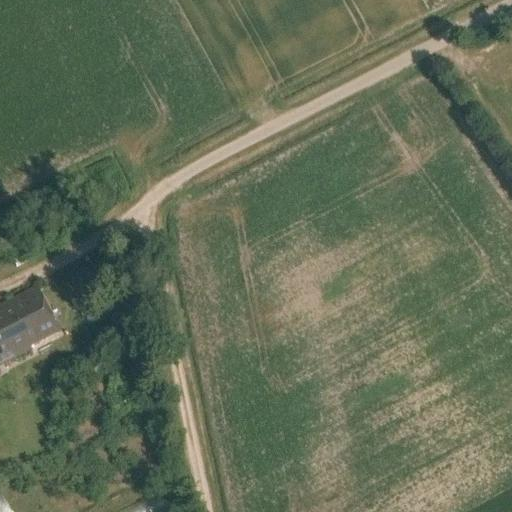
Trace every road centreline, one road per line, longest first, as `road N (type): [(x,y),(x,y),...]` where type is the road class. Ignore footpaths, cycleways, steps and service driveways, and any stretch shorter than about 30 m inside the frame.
road 1 (track): [(203,511),(138,218),(0,293)]
road 2 (unclassified): [(138,218),(175,178),(511,6)]
